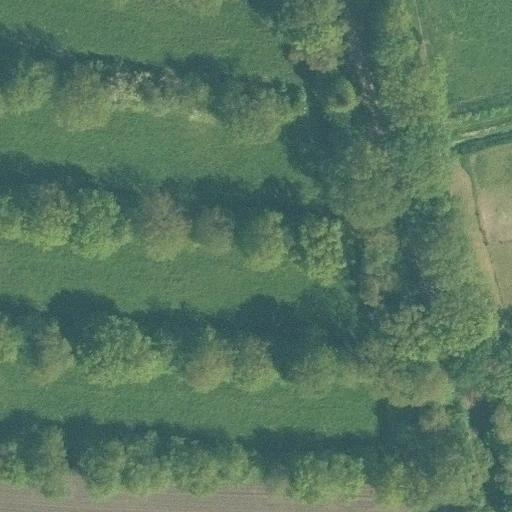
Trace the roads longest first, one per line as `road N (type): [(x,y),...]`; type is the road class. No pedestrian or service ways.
road 1 (unclassified): [(511,369),(461,356),(439,313),(336,0)]
road 2 (track): [(500,511),(461,356)]
